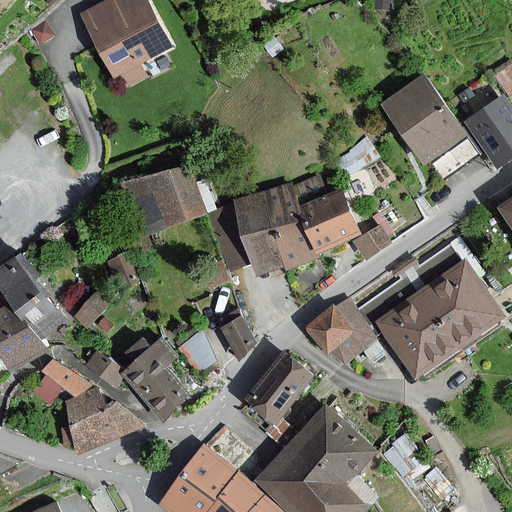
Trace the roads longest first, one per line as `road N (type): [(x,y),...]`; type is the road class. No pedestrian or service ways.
road 1 (residential): [(285,332),(348,376),(420,393),(487,511)]
road 2 (residential): [(511,173),(285,332)]
road 3 (residential): [(201,420),(150,432),(79,468)]
road 4 (residential): [(285,332),(201,420)]
